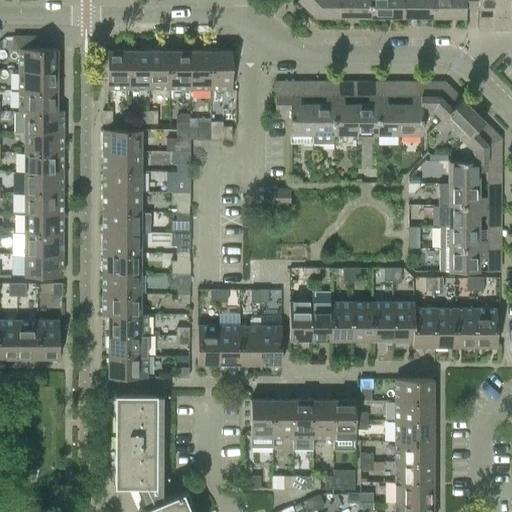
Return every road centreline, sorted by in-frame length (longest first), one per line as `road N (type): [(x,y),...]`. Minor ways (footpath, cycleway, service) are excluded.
road 1 (residential): [(0,19),(242,19)]
road 2 (residential): [(242,19),(281,55),(450,57),(462,67)]
road 3 (residential): [(233,511),(206,475),(206,383)]
road 4 (residential): [(511,408),(506,402),(479,428),(485,488),(511,488)]
